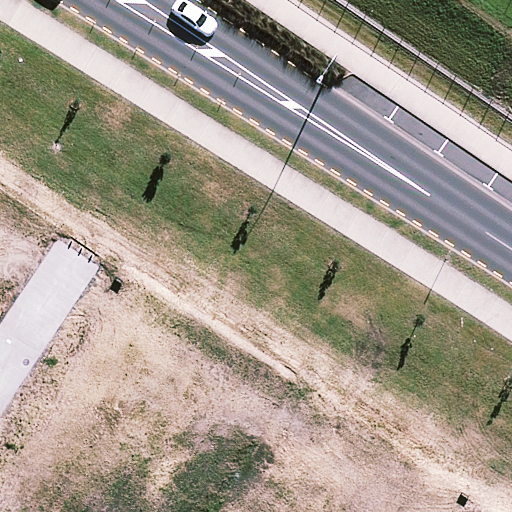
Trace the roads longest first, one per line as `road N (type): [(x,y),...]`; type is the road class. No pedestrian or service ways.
road 1 (secondary): [(156,18),(511,251)]
road 2 (residential): [(0,386),(96,241)]
